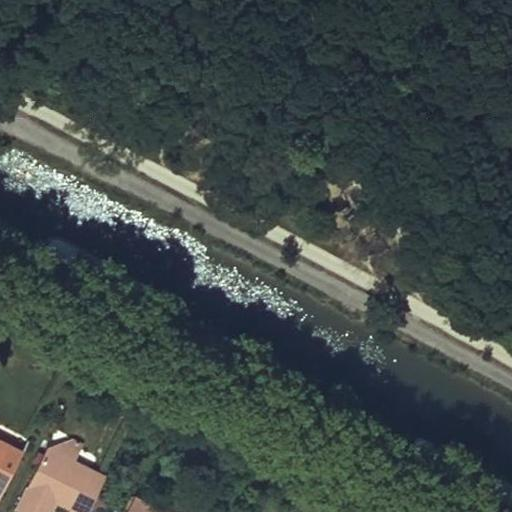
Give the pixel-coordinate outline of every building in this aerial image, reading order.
[(0,497),(22,450),(0,438),(0,497)] [(72,440),(47,448),(74,461),(82,444),(72,440)] [(74,461),(47,448),(16,511),(19,511),(49,511),(54,503),(71,511),(91,469),(74,461)] [(91,469),(71,511),(73,511),(89,511),(105,476),(91,469)] [(168,511),(137,496),(128,511),(168,511)]
